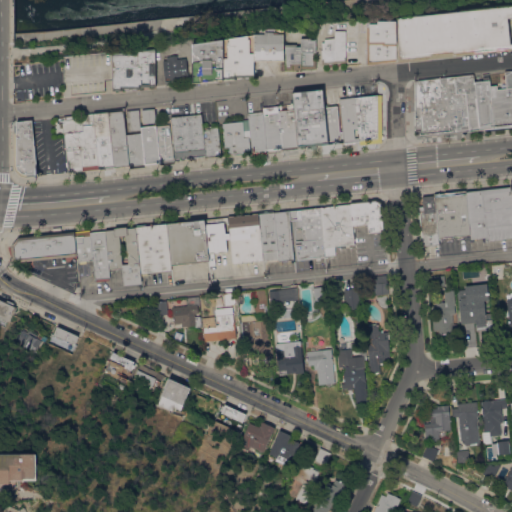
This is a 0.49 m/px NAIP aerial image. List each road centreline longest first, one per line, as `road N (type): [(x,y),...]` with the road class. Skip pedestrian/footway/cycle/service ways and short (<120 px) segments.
road 1 (residential): [(490,511),(0,277)]
road 2 (residential): [(511,59),(0,111)]
road 3 (residential): [(418,373),(397,194),(393,71)]
road 4 (primary): [(317,176),(108,198)]
road 5 (residential): [(356,511),(384,434),(418,373)]
